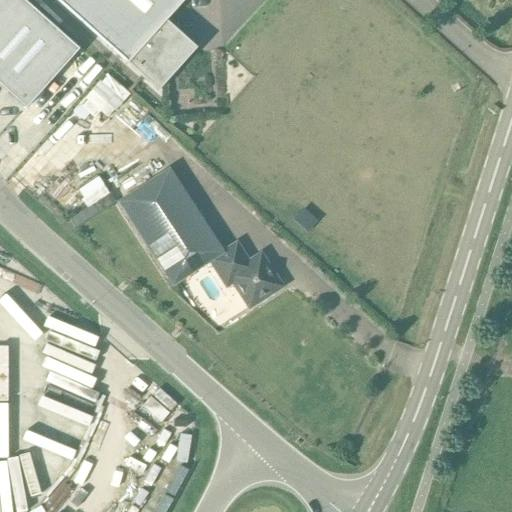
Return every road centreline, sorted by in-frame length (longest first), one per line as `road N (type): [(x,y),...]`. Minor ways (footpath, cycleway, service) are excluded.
road 1 (tertiary): [(365,511),(426,386),(511,127)]
road 2 (unclassified): [(0,201),(251,430)]
road 3 (unclassified): [(251,430),(351,511)]
